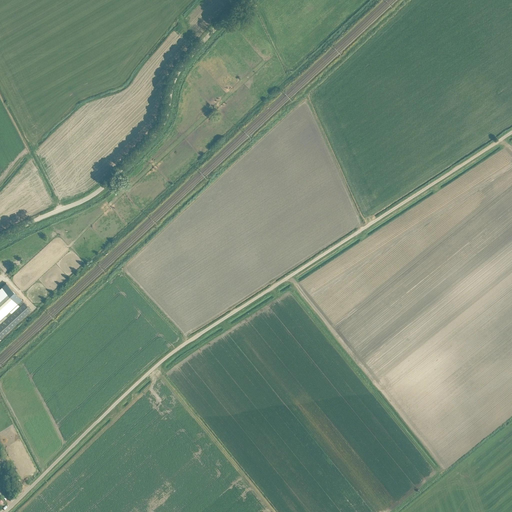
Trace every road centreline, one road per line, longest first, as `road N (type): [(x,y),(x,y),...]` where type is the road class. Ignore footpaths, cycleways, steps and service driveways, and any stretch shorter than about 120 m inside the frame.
road 1 (unclassified): [(3,511),(171,353),(511,131)]
road 2 (unclassified): [(0,238),(82,201),(119,172),(159,130),(182,66),(244,0)]
